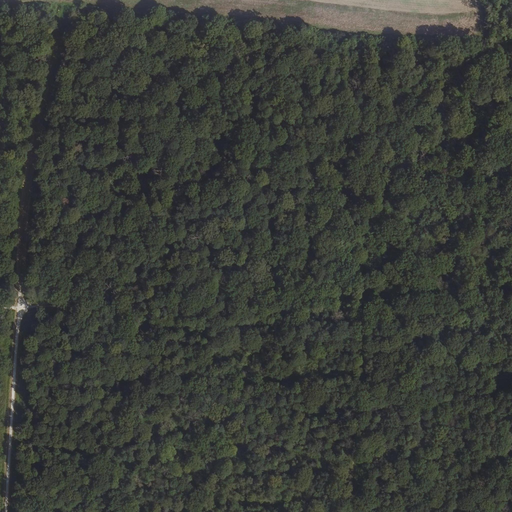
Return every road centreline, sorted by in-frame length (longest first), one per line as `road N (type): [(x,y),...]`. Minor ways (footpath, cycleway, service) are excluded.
road 1 (track): [(67,15),(35,149),(7,511)]
road 2 (track): [(0,303),(358,293)]
road 3 (track): [(511,290),(358,293)]
